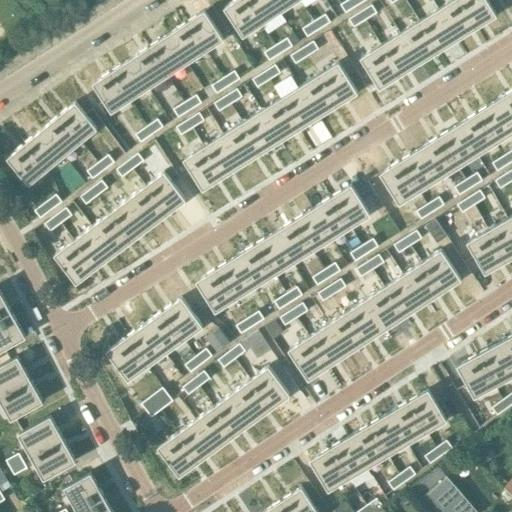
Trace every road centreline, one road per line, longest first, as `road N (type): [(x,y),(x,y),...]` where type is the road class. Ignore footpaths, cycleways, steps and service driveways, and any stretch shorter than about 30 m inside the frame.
road 1 (residential): [(511,40),(58,326)]
road 2 (residential): [(182,511),(511,293)]
road 3 (residential): [(156,511),(58,326)]
road 4 (residential): [(148,0),(0,93)]
road 5 (residential): [(58,326),(0,218)]
